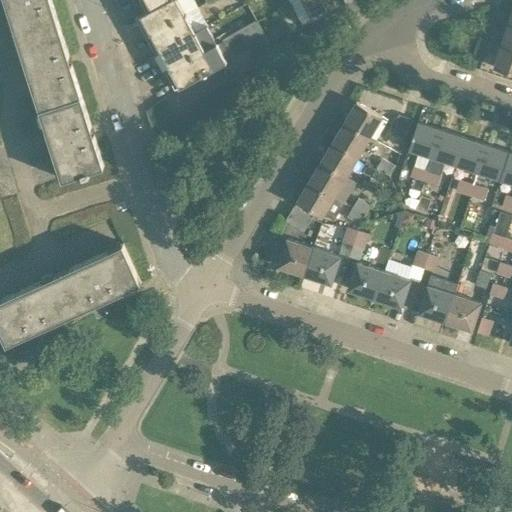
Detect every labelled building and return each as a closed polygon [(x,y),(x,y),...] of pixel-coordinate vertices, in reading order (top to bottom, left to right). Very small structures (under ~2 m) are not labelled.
[(5,0),(18,38),(59,25),(50,0),(5,0)] [(150,34),(185,15),(177,0),(171,0),(151,11),(140,16),(150,34)] [(145,0),(151,11),(171,0),(145,0)] [(344,0),(302,0),(314,20),(346,2),(344,0)] [(195,33),(185,15),(150,34),(160,52),(195,33)] [(258,23),(205,51),(169,70),(180,89),(223,66),(232,83),(275,54),(258,23)] [(277,42),(285,33),(273,23),(265,33),(277,42)] [(18,38),(40,109),(81,96),(59,25),(18,38)] [(511,25),(509,25),(502,46),(511,49),(511,25)] [(169,70),(205,51),(195,33),(160,52),(169,70)] [(511,49),(502,46),(495,69),(511,74),(511,49)] [(81,96),(40,109),(63,180),(82,174),(83,178),(90,176),(89,172),(104,167),(81,96)] [(344,123),(370,138),(382,118),(357,102),(344,123)] [(398,116),(393,132),(407,137),(412,121),(398,116)] [(333,143),(358,158),(370,138),(344,123),(333,143)] [(430,170),(434,158),(443,131),(418,123),(410,150),(418,153),(414,165),(430,170)] [(443,131),(434,158),(430,170),(426,181),(438,185),(445,162),(457,165),(466,138),(443,131)] [(202,133),(188,156),(198,163),(213,140),(202,133)] [(466,138),(457,165),(480,173),(489,146),(466,138)] [(358,158),(333,143),(321,162),(346,177),(358,158)] [(511,153),(489,146),(480,173),(503,181),(511,154),(511,153)] [(511,154),(503,181),(511,183),(511,154)] [(390,176),(396,166),(383,158),(377,168),(390,176)] [(356,183),(346,177),(321,162),(309,182),(344,202),(356,183)] [(410,176),(426,181),(430,170),(414,165),(410,176)] [(426,181),(410,176),(407,185),(423,191),(426,181)] [(378,196),(385,186),(371,177),(365,188),(378,196)] [(456,191),(471,196),(475,185),(460,180),(456,191)] [(344,202),(309,182),(297,202),(322,217),(333,220),(344,202)] [(475,185),(471,196),(485,200),(489,190),(475,185)] [(421,195),(416,209),(426,213),(431,199),(421,195)] [(511,209),(511,196),(507,195),(503,207),(511,209)] [(357,197),(352,207),(367,215),(372,205),(357,197)] [(367,215),(352,207),(347,217),(361,225),(367,215)] [(294,208),(287,219),(305,230),(312,219),(294,208)] [(493,233),(506,238),(511,219),(511,215),(500,212),(493,233)] [(435,230),(438,221),(426,218),(423,226),(435,230)] [(344,241),(348,230),(349,228),(340,227),(336,238),(344,241)] [(354,245),(360,229),(356,228),(355,232),(348,230),(344,242),(354,245)] [(360,229),(354,245),(350,257),(359,260),(368,233),(360,229)] [(511,251),(511,239),(506,238),(493,233),(492,233),(489,242),(504,247),(504,249),(511,251)] [(305,275),(314,248),(287,240),(278,267),(305,275)] [(56,275),(74,314),(141,284),(123,245),(56,275)] [(391,250),(381,247),(379,251),(390,255),(391,250)] [(341,257),(314,248),(305,275),(332,284),(341,257)] [(424,268),(429,254),(419,250),(413,264),(424,268)] [(429,254),(424,268),(434,272),(440,259),(429,254)] [(375,299),(384,271),(358,262),(349,290),(375,299)] [(511,277),(511,275),(511,266),(500,262),(497,272),(511,277)] [(486,288),(491,274),(480,270),(476,285),(486,288)] [(411,280),(384,271),(375,299),(402,307),(411,280)] [(0,330),(6,345),(74,314),(56,275),(0,300),(0,330)] [(505,298),(508,288),(493,284),(490,294),(505,298)] [(455,294),(428,285),(419,313),(446,322),(455,294)] [(481,303),(455,294),(446,322),(472,330),(481,303)] [(482,318),(477,332),(488,336),(493,322),(482,318)]
